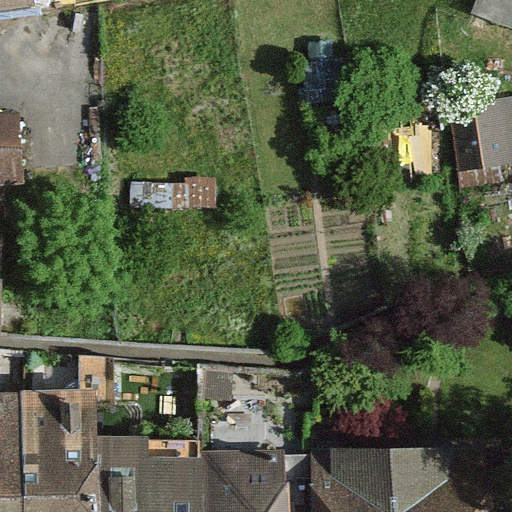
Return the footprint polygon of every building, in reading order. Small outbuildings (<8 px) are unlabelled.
[(0,0),(0,15),(57,8),(56,0),(0,0)] [(490,157),(511,155),(511,91),(486,93),(490,157)] [(0,336),(14,337),(16,182),(34,182),(30,101),(0,101),(0,336)] [(28,511),(100,511),(94,405),(108,400),(101,352),(73,348),(80,391),(23,392),(28,511)] [(0,511),(28,511),(23,392),(0,393),(0,511)] [(210,511),(212,453),(103,447),(103,511),(210,511)] [(303,511),(498,511),(496,447),(298,449),(303,511)] [(210,511),(286,511),(285,457),(212,453),(210,511)]
